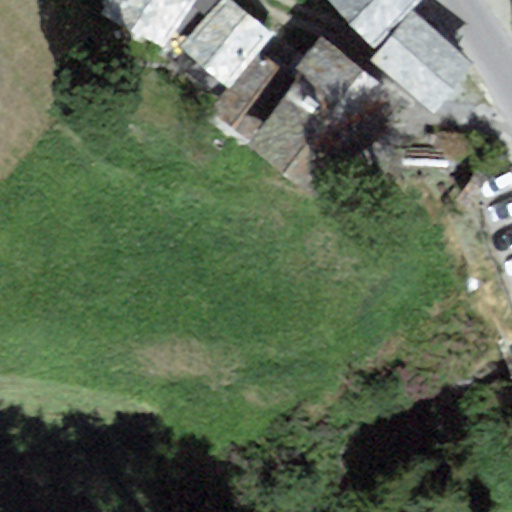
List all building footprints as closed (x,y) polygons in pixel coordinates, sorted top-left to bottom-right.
[(189,0),(111,0),(102,17),(161,50),(189,0)] [(275,31),(237,0),(216,0),(179,46),(230,87),(275,31)] [(415,0),(332,0),(371,41),(415,0)] [(419,16),(378,54),(430,106),(473,77),(419,16)] [(389,98),(316,41),(290,75),(240,139),(312,195),(389,98)] [(290,75),(269,56),(208,120),(233,143),(290,75)]
